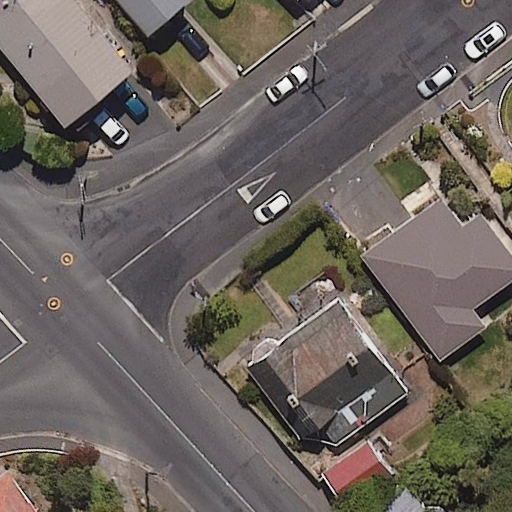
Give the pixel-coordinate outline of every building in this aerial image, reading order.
[(141,61),(86,0),(0,0),(0,36),(74,120),(141,61)] [(122,0),(150,32),(187,0),(122,0)] [(469,219),(449,191),(368,248),(443,356),(491,323),(478,304),(511,279),(511,238),(488,205),(469,219)] [(412,389),(345,296),(252,362),(302,431),(311,425),(329,449),(412,389)] [(396,466),(372,434),(326,469),(351,501),(396,466)] [(0,511),(33,511),(8,472),(0,477),(0,511)] [(449,511),(416,475),(375,511),(449,511)]
